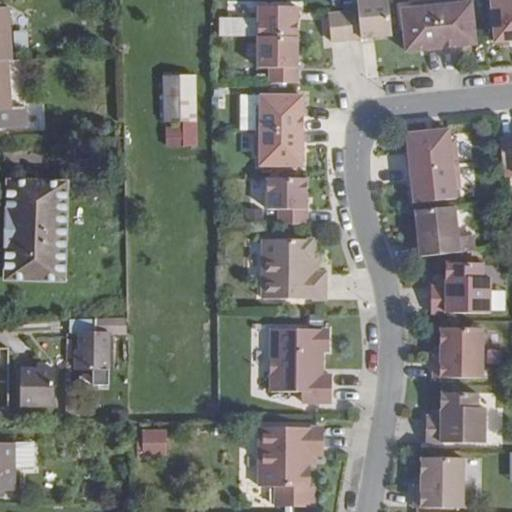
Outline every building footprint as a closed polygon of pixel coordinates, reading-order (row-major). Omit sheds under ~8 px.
[(356,0),(358,11),(344,13),(346,40),(392,35),(388,0),(356,0)] [(460,0),(446,0),(436,1),(441,48),(476,44),(472,2),(461,3),(460,0)] [(511,0),(494,0),(491,0),(496,42),(511,40),(511,0)] [(436,1),(412,3),(413,8),(402,9),(406,51),(441,48),(436,1)] [(258,6),(258,37),(297,38),(297,7),(258,6)] [(10,8),(0,8),(0,60),(10,60),(13,60),(10,8)] [(344,13),(328,15),(331,42),(346,40),(344,13)] [(218,17),(218,35),(254,37),(255,18),(218,17)] [(297,38),(258,37),(258,68),(270,68),(270,83),(297,83),(297,38)] [(12,107),(10,60),(0,60),(0,129),(27,127),(25,106),(12,107)] [(194,76),(163,76),(164,122),(196,122),(194,76)] [(241,131),(256,131),(302,131),(303,96),(261,96),(241,96),(241,131)] [(184,147),(184,126),(166,126),(166,147),(184,147)] [(449,130),(407,134),(409,152),(407,152),(408,169),(411,169),(457,164),(455,140),(450,141),(449,130)] [(302,131),(256,131),(255,155),(260,155),(260,166),(302,166),(302,131)] [(502,159),(503,167),(511,165),(511,138),(500,140),(502,159)] [(457,164),(411,169),(414,203),(456,199),(455,188),(460,187),(457,164)] [(307,178),(268,178),(267,209),(279,209),(279,224),(306,225),(307,178)] [(12,189),(14,189),(14,181),(6,180),(4,282),(64,282),(67,181),(24,181),(24,189),(26,189),(26,200),(11,199),(12,189)] [(24,189),(24,181),(14,181),(14,189),(12,189),(11,199),(26,200),(26,189),(24,189)] [(455,206),(416,211),(421,257),(474,251),(472,236),(458,237),(455,206)] [(263,239),(263,299),(325,300),(326,273),(319,272),(315,272),(315,260),(313,260),(313,240),(263,239)] [(483,264),(447,263),(447,280),(447,287),(438,287),(432,287),(432,313),(490,313),(490,278),(483,278),(483,264)] [(126,332),(126,318),(94,320),(94,332),(79,332),(79,370),(109,371),(109,332),(126,332)] [(483,329),(441,328),(441,348),(441,362),(434,362),(434,378),(483,378),(483,329)] [(329,330),(271,329),(271,392),(303,392),(303,403),(331,403),(331,375),(323,375),(319,375),(319,369),(323,369),(323,351),(329,351),(329,330)] [(55,405),(56,367),(23,366),(22,405),(55,405)] [(478,393),(442,393),(442,409),(442,416),(433,416),(427,416),(427,443),(485,443),(485,408),(477,408),(478,393)] [(323,428),(260,427),(260,487),(276,487),(276,507),(309,508),(309,468),(312,468),(312,455),(322,455),(323,428)] [(144,456),(165,456),(164,429),(145,430),(144,456)] [(13,468),(13,444),(0,443),(0,489),(13,490),(13,468)] [(36,467),(35,444),(13,444),(13,468),(36,467)] [(464,458),(422,458),(422,478),(422,491),(414,491),(414,508),(463,508),(464,458)]
